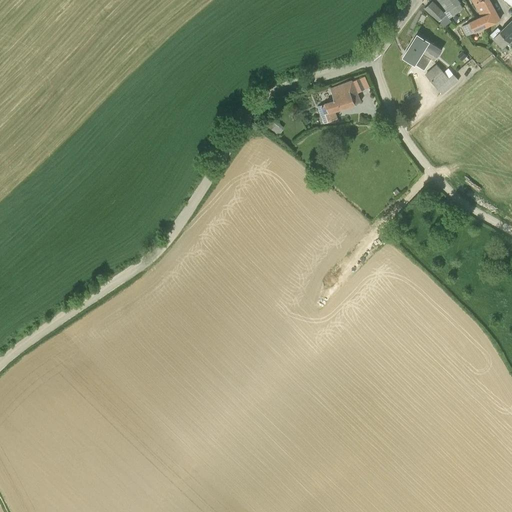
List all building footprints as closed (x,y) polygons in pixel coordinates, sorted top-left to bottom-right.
[(425,8),(432,15),(444,28),(451,21),(449,19),(453,15),(463,8),(459,2),(460,1),(459,0),(441,0),(448,9),(444,13),(433,1),(425,8)] [(472,0),(478,7),(481,16),(469,22),(474,32),(474,33),(491,24),(500,19),(489,0),(472,0)] [(504,46),(511,38),(511,20),(501,31),(498,27),(490,35),(503,48),(501,49),(505,53),(508,50),(504,46)] [(469,22),(461,26),(466,36),(474,32),(469,22)] [(442,49),(426,39),(418,34),(411,45),(428,56),(434,61),(442,49)] [(428,56),(411,45),(404,57),(415,64),(421,67),(426,58),(428,56)] [(466,56),(467,56),(462,51),(457,55),(462,61),(463,60),(466,56)] [(449,78),(437,64),(434,67),(426,74),(443,93),(450,88),(445,82),(449,78)] [(454,74),(449,78),(445,82),(450,88),(450,87),(458,80),(454,74)] [(335,98),(335,99),(325,102),(325,104),(317,106),(324,124),(332,121),(329,112),(361,101),(352,80),(331,88),(335,98)] [(266,116),(260,123),(277,136),(282,129),(266,116)]
